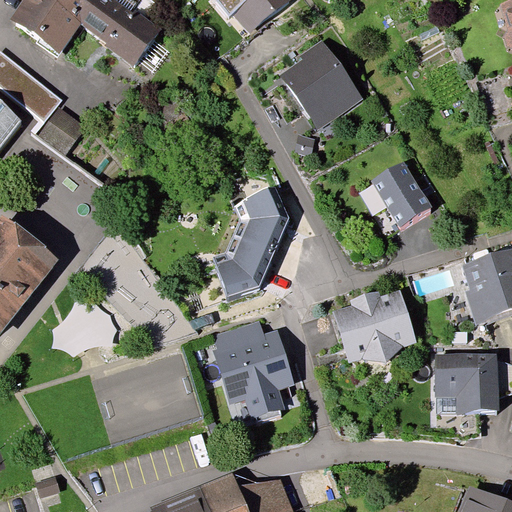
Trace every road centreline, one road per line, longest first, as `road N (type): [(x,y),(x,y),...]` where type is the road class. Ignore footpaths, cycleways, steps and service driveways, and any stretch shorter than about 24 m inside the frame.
road 1 (residential): [(118,511),(225,473),(330,450)]
road 2 (residential): [(330,450),(296,314),(350,287)]
road 3 (residential): [(330,450),(448,454),(511,468)]
road 4 (residential): [(350,287),(271,141)]
road 5 (residential): [(350,287),(483,244)]
